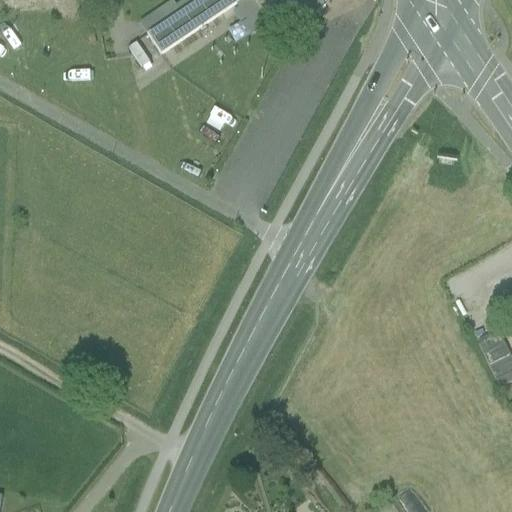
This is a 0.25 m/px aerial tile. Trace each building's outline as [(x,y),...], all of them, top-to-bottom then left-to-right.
[(177,0),(139,25),(147,37),(185,11),(177,0)] [(237,6),(245,0),(200,0),(185,11),(147,37),(161,57),(237,6)] [(256,34),(268,25),(251,0),(250,0),(248,2),(246,0),(245,0),(237,6),(256,34)] [(246,0),(248,2),(250,0),(251,0),(268,25),(291,10),(302,25),(325,10),(323,6),(323,0),(246,0)] [(138,57),(144,66),(156,58),(150,49),(138,57)] [(511,362),(500,337),(478,347),(499,390),(511,383),(511,362)]
